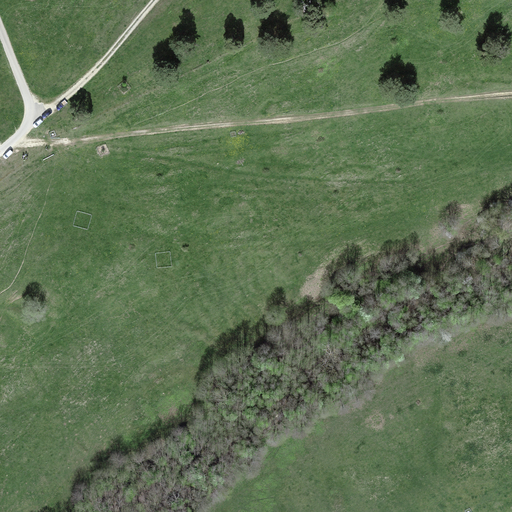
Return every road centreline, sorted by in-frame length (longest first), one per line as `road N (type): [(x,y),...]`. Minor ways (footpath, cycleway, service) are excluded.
road 1 (track): [(18,140),(51,143),(511,93)]
road 2 (track): [(37,115),(109,62),(162,0)]
